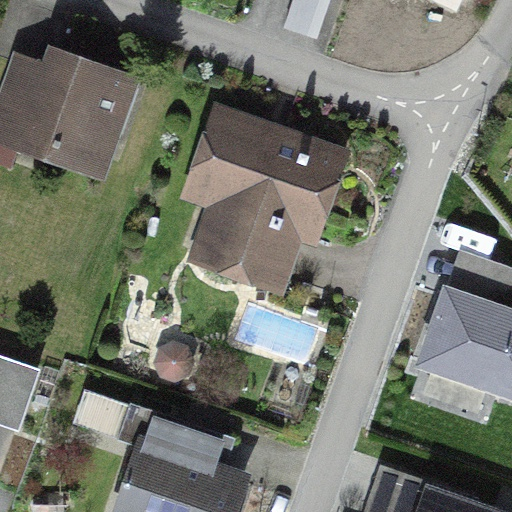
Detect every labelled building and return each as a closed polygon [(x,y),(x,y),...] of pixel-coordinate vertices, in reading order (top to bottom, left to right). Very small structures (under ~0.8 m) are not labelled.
[(50,139),(46,150),(96,168),(126,83),(55,58),(49,75),(21,64),(1,121),(50,139)] [(332,155),(330,162),(301,151),(300,141),(293,136),(283,136),(277,143),(264,138),(267,132),(220,115),(194,191),(238,207),(219,261),(276,280),(295,226),(309,232),(336,156),(332,155)] [(511,313),(447,291),(422,362),(511,393),(511,313)] [(229,511),(241,479),(142,444),(118,511),(229,511)] [(483,511),(428,493),(420,511),(483,511)]
